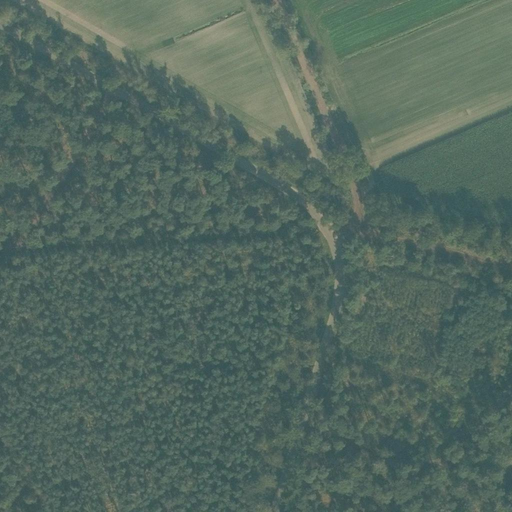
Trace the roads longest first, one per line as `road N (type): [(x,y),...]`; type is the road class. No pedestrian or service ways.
road 1 (unclassified): [(274,511),(336,305),(329,234),(308,203),(0,18)]
road 2 (track): [(14,250),(304,233),(322,223)]
road 3 (track): [(367,230),(278,0)]
road 4 (track): [(114,83),(59,193),(14,250)]
road 5 (track): [(367,230),(511,263)]
